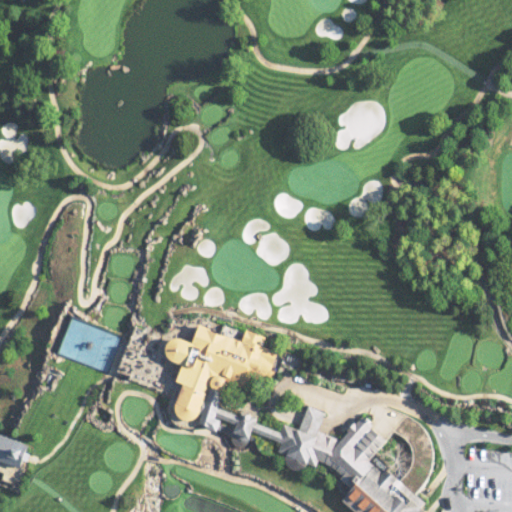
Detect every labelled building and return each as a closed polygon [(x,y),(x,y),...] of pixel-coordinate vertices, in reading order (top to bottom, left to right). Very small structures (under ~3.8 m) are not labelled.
[(301,248),(310,231),(331,242),(336,232),(373,250),(359,277),(301,248)] [(382,275),(387,265),(397,269),(393,280),(382,275)] [(244,330),(248,332),(253,319),(233,312),(230,318),(228,318),(223,331),(241,337),(244,330)] [(197,341),(200,334),(204,323),(214,327),(213,328),(247,342),(252,330),(267,336),(264,344),(280,350),(273,368),(278,370),(272,385),(253,377),(249,388),(230,380),(229,385),(228,387),(223,389),(214,387),(207,410),(198,418),(194,419),(190,418),(186,416),(182,413),(180,407),(181,402),(188,383),(181,380),(187,363),(178,359),(172,351),(171,347),(173,343),(176,339),(180,336),(184,336),(187,336),(197,341)] [(300,424),(310,401),(328,408),(319,430),(341,437),(338,448),(353,431),(351,428),(359,421),(362,422),(367,416),(379,423),(374,428),(391,440),(379,455),(376,458),(388,470),(391,466),(402,475),(399,478),(434,508),(432,511),(433,511),(363,511),(349,499),(360,487),(346,476),(349,473),(330,463),(322,459),(320,465),(312,462),(310,466),(306,468),(301,469),(298,468),(294,466),(292,463),(290,458),(290,453),(280,450),(284,442),(255,430),(253,439),(248,437),(247,443),(244,445),(240,446),(236,445),(233,441),(232,439),(231,435),(231,434),(222,431),(211,425),(212,423),(204,421),(207,410),(214,387),(223,389),(226,390),(221,406),(243,414),(244,411),(260,417),(258,422),(282,430),(287,418),(300,424)] [(0,430),(13,436),(24,439),(42,446),(34,469),(24,465),(0,456),(0,430)] [(0,456),(0,470),(3,471),(0,479),(17,485),(24,465),(0,456)]
